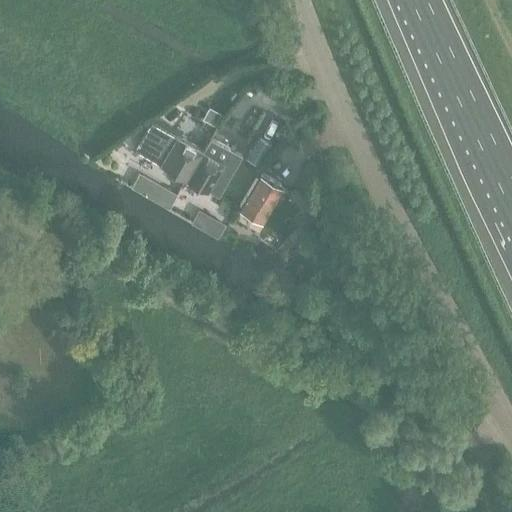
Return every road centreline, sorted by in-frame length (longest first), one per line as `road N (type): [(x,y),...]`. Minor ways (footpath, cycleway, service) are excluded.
road 1 (tertiary): [(511,437),(332,89),(297,0)]
road 2 (motorway): [(423,0),(511,193)]
